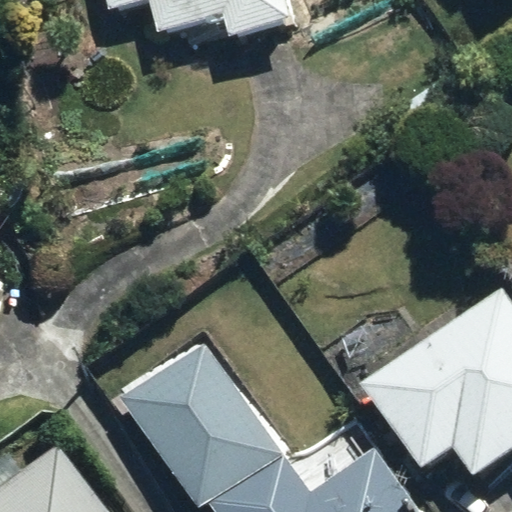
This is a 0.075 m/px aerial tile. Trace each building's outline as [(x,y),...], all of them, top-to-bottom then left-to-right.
[(291,45),(281,0),(110,0),(117,29),(156,21),(162,54),(227,40),(231,57),(291,45)] [(443,93),(401,121),(429,162),(471,134),(443,93)] [(511,316),(502,303),(360,402),(425,496),(457,474),(476,503),(511,477),(511,316)] [(207,353),(121,415),(185,511),(412,511),(379,461),(310,507),(207,353)] [(0,511),(86,511),(49,459),(0,493),(0,511)]
